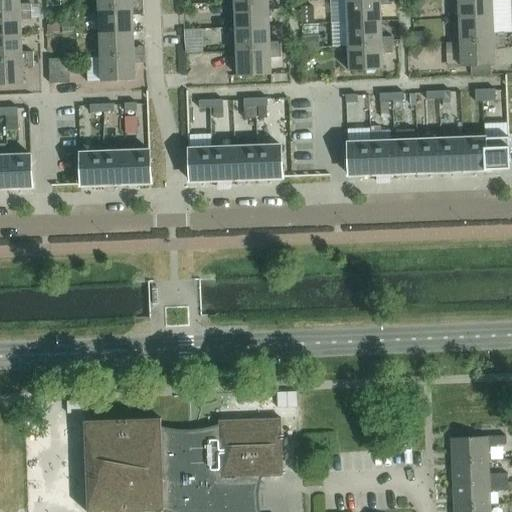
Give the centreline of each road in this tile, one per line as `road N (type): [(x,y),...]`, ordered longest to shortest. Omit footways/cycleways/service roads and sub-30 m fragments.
road 1 (primary): [(0,357),(511,335)]
road 2 (residential): [(173,221),(511,210)]
road 3 (residential): [(173,221),(173,150),(156,84),(152,0)]
road 4 (residential): [(0,228),(173,221)]
road 5 (residential): [(429,511),(429,490),(418,480),(327,483)]
